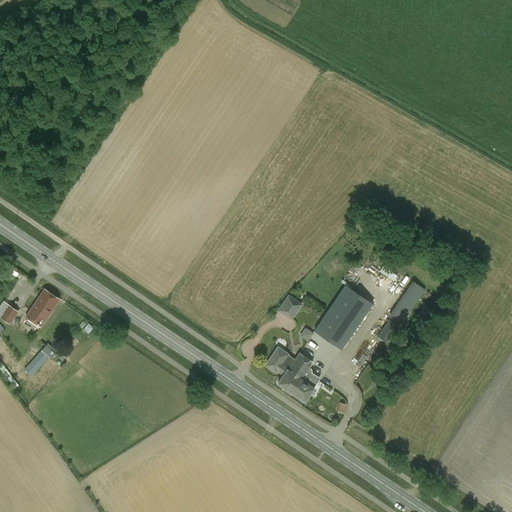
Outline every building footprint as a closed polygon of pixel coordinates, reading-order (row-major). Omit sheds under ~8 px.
[(381,272),(395,281),(399,275),(384,266),(381,272)] [(388,318),(400,325),(425,290),(412,281),(402,296),(403,296),(388,318)] [(313,331),(341,351),(373,304),(345,284),(313,331)] [(25,317),(27,318),(24,323),(35,331),(38,326),(40,327),(59,300),(44,289),(25,317)] [(291,320),(302,304),(288,295),(277,311),(291,320)] [(0,305),(0,317),(9,324),(18,311),(3,302),(0,305)] [(377,336),(387,343),(398,326),(389,319),(377,336)] [(85,331),(92,337),(96,333),(89,327),(85,331)] [(45,346),(24,370),(31,376),(52,353),(45,346)] [(309,371),(312,373),(311,369),(309,368),(313,362),(299,352),(294,359),(289,355),(289,354),(277,346),(264,366),(275,374),(277,372),(283,376),(278,384),(282,387),(292,373),(295,376),(299,370),(306,375),(309,371)] [(292,373),(282,387),(284,388),(283,391),(289,395),(291,393),(304,402),(314,388),(313,388),(320,378),(312,373),(309,371),(306,375),(299,370),(295,376),(292,373)] [(371,378),(381,386),(387,379),(377,371),(371,378)] [(341,402),(339,411),(347,413),(349,404),(341,402)]
